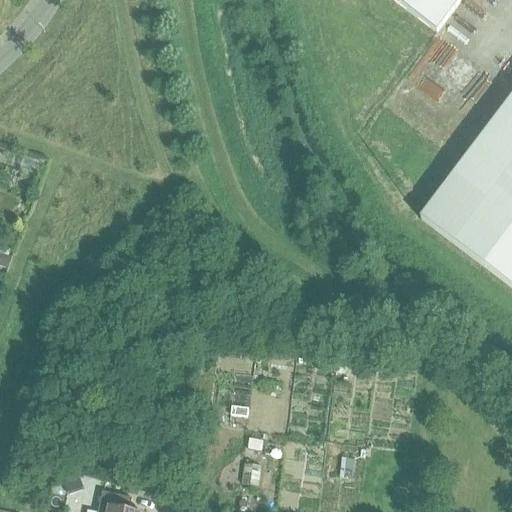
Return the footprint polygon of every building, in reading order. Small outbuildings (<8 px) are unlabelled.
[(390,0),(436,35),(462,0),(390,0)] [(511,99),(420,221),(511,290),(511,99)] [(29,153),(25,170),(46,174),(49,157),(29,153)] [(0,256),(0,268),(7,271),(11,260),(0,256)] [(249,440),(247,451),(261,452),(262,442),(249,440)] [(248,464),(247,485),(263,486),(264,465),(248,464)] [(127,487),(126,495),(138,497),(139,489),(127,487)] [(130,511),(133,501),(103,494),(99,511),(130,511)]
